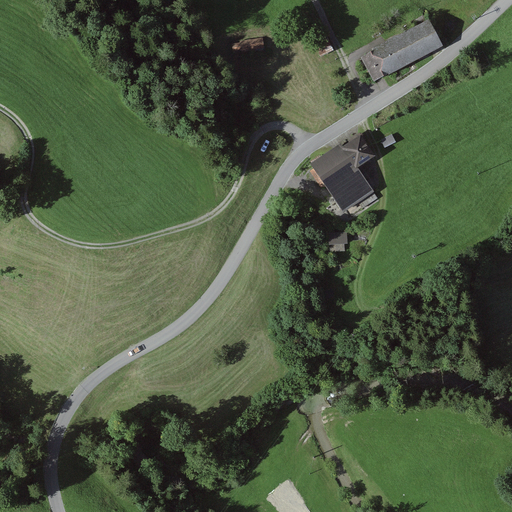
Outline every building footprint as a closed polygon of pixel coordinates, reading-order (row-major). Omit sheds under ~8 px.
[(444,51),(429,23),(374,52),(375,53),(389,80),(444,51)] [(334,53),(325,36),(312,42),(321,59),(334,53)] [(240,44),(232,45),(233,53),(242,52),(242,54),(265,50),(263,39),(240,43),(240,44)] [(389,80),(375,53),(361,61),(374,87),(389,80)] [(396,144),(392,136),(381,141),(385,150),(396,144)] [(366,143),(362,137),(360,137),(354,141),(354,142),(354,143),(343,151),(359,173),(376,161),(365,145),(366,144),(366,143)] [(341,146),(310,168),(343,216),(374,195),(359,173),(343,151),(341,146)] [(347,234),(328,235),(329,248),(348,246),(347,234)]
